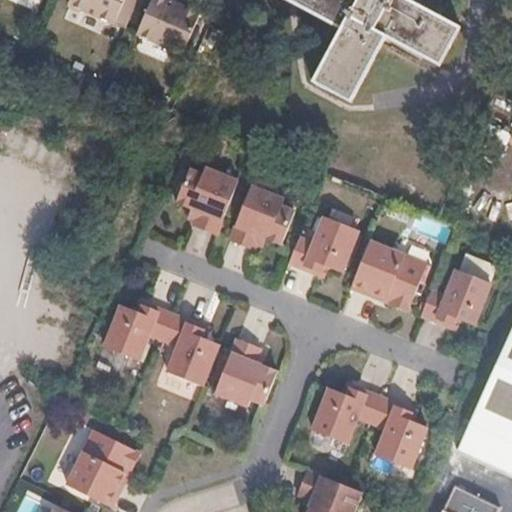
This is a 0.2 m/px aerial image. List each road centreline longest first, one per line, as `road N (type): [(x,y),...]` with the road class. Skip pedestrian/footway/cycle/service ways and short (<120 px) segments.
road 1 (residential): [(197,511),(255,488),(328,325)]
road 2 (residential): [(328,325),(155,255)]
road 3 (residential): [(328,325),(446,373)]
